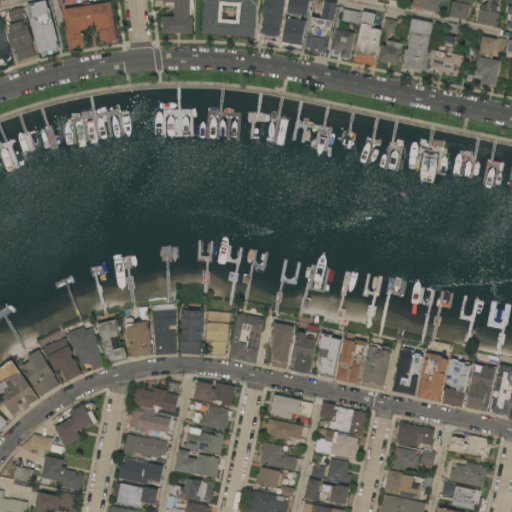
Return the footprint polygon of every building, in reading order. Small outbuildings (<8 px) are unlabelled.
[(52,0),(58,0),(60,9),(61,8),(64,27),(62,27),(62,26),(58,27),(52,0)] [(154,0),(194,0),(194,4),(192,4),(191,10),(192,10),(192,17),(193,17),(193,34),(163,34),(163,28),(162,27),(161,26),(162,24),(163,23),(163,22),(163,17),(175,17),(175,4),(166,4),(166,7),(154,7),(154,0)] [(203,34),(205,2),(204,2),(204,0),(259,0),(259,6),(256,6),(255,26),(255,38),(203,34)] [(285,0),(280,33),(278,39),(259,36),(259,33),(261,34),(263,25),(262,25),(262,24),(261,24),(262,17),(263,17),(265,7),(263,6),(263,0),(285,0)] [(288,13),(290,0),(305,0),(310,1),(308,16),(288,13)] [(440,0),(438,14),(424,11),(425,10),(412,7),(413,0),(440,0)] [(473,0),(472,8),(470,7),(468,21),(450,17),(451,13),(449,13),(451,3),(453,3),(453,0),(473,0)] [(496,27),(477,23),(472,22),(474,10),(480,11),(480,10),(481,10),(481,8),(488,2),(488,0),(499,0),(497,13),(499,14),(496,27)] [(27,5),(37,3),(47,1),(50,10),(51,10),(59,41),(57,42),(59,48),(39,53),(27,5)] [(64,10),(112,2),(118,41),(102,44),(100,31),(103,30),(102,27),(81,31),(82,34),(85,34),(87,46),(71,49),(64,10)] [(306,51),(313,18),(322,19),(325,2),(338,4),(334,22),(333,22),(327,53),(326,53),(326,55),(306,51)] [(19,61),(15,49),(13,49),(8,34),(11,33),(9,26),(11,25),(11,24),(12,24),(8,12),(21,8),(23,12),(24,12),(34,42),(32,43),(36,56),(19,61)] [(345,10),(361,13),(358,25),(342,22),(345,10)] [(375,66),(354,62),(355,56),(356,56),(362,23),(361,23),(363,12),(384,16),(382,27),(374,25),(373,29),(381,30),(375,66)] [(302,46),(301,49),(282,46),(286,23),(287,18),(299,20),(298,23),(299,23),(300,20),(307,21),(302,46)] [(386,19),(398,21),(395,35),(383,32),(386,19)] [(434,24),(424,72),(405,68),(406,61),(404,61),(406,50),(408,50),(412,34),(409,34),(412,19),(434,24)] [(356,34),(350,59),(341,57),(342,52),(332,50),(335,35),(337,35),(338,30),(356,34)] [(426,72),(431,50),(438,51),(439,46),(443,46),(446,35),(461,38),(459,49),(454,48),(454,49),(455,50),(454,53),(463,55),(462,60),(463,60),(462,67),(460,67),(458,77),(446,75),(446,73),(443,72),(443,76),(426,72)] [(495,87),(482,84),(482,80),(475,78),(481,53),(480,53),(483,37),(496,40),(500,38),(507,40),(505,47),(503,47),(502,53),(495,51),(494,56),(493,56),(492,60),(501,62),(495,87)] [(0,40),(5,39),(12,60),(0,64),(0,40)] [(379,61),(382,46),(386,47),(387,41),(403,44),(402,50),(403,50),(400,65),(379,61)] [(153,315),(151,316),(151,312),(153,312),(153,311),(155,311),(155,309),(174,308),(174,309),(176,309),(177,326),(169,326),(169,331),(176,331),(177,354),(156,355),(155,335),(154,335),(153,315)] [(202,355),(181,354),(183,319),(181,319),(182,314),(184,314),(184,309),(204,310),(202,355)] [(210,354),(212,345),(206,344),(209,311),(232,313),(229,343),(228,343),(226,356),(210,354)] [(238,314),(241,315),(241,313),(263,318),(262,320),(265,320),(256,364),(229,358),(238,314)] [(153,355),(139,357),(138,358),(136,358),(135,357),(132,358),(130,340),(128,339),(126,321),(128,319),(132,318),(134,320),(134,323),(149,322),(153,355)] [(98,325),(119,319),(123,335),(118,336),(120,343),(124,342),(128,360),(112,364),(110,358),(107,359),(98,325)] [(286,370),(272,367),(275,353),(272,353),(274,345),(271,344),(273,336),(272,336),(274,323),(295,327),(286,370)] [(311,375),(294,371),(296,361),(291,360),(295,344),(297,345),(298,339),(296,339),(298,332),(305,333),(306,330),(307,330),(308,324),(319,327),(319,332),(311,375)] [(77,353),(76,353),(71,339),(72,339),(70,334),(69,335),(69,333),(85,327),(86,330),(93,328),(107,366),(93,371),(90,362),(82,366),(77,353)] [(334,379),(320,376),(323,364),(321,364),(322,357),(319,357),(320,351),(322,352),(322,349),(320,349),(323,333),(333,335),(332,338),(342,340),(334,379)] [(337,380),(347,337),(354,339),(354,338),(368,341),(367,342),(368,342),(367,347),(366,347),(364,357),(363,357),(358,383),(357,383),(357,384),(337,380)] [(45,348),(46,347),(47,346),(50,344),(52,345),(52,344),(55,342),(56,343),(65,338),(69,346),(70,346),(74,354),(71,355),(74,360),(76,360),(83,375),(68,382),(61,368),(56,371),(45,348)] [(371,343),(381,346),(381,347),(383,347),(383,346),(390,347),(390,349),(392,349),(386,386),(384,385),(383,390),(361,386),(371,343)] [(56,376),(55,376),(61,385),(42,397),(35,385),(34,386),(22,367),(30,362),(28,358),(40,350),(56,376)] [(416,396),(393,391),(402,351),(403,351),(406,350),(411,350),(412,353),(413,353),(412,355),(415,355),(417,354),(419,354),(420,355),(422,356),(424,357),(416,396)] [(440,403),(418,398),(428,353),(442,356),(443,358),(447,359),(449,361),(440,403)] [(446,388),(451,389),(451,388),(454,389),(454,390),(457,390),(457,388),(451,386),(452,382),(450,382),(448,382),(447,380),(451,360),(452,361),(452,359),(472,364),(462,408),(460,408),(461,407),(457,406),(457,407),(454,406),(452,405),(452,406),(449,405),(449,404),(446,404),(445,404),(443,404),(446,388)] [(0,369),(13,361),(21,372),(40,400),(30,406),(30,408),(28,410),(26,412),(24,412),(23,412),(16,419),(0,396),(0,369)] [(488,412),(465,407),(468,394),(469,394),(475,365),(486,367),(486,366),(497,368),(488,412)] [(511,405),(509,417),(492,414),(492,413),(489,412),(492,399),(494,399),(501,365),(511,367),(511,405)] [(235,387),(231,406),(214,402),(214,403),(194,399),(198,381),(213,385),(212,389),(214,390),(216,383),(235,387)] [(134,405),(137,389),(141,389),(142,387),(145,388),(145,390),(153,392),(154,388),(168,391),(170,382),(181,384),(179,395),(180,396),(176,413),(172,412),(172,411),(168,410),(168,411),(163,410),(163,409),(158,408),(159,407),(154,406),(153,409),(134,405)] [(303,401),(303,402),(313,404),(310,419),(307,418),(308,415),(300,414),(300,415),(293,413),(292,420),(282,418),(283,416),(271,413),(275,395),(303,401)] [(366,413),(362,435),(329,428),(331,420),(320,417),(323,402),(336,405),(335,411),(336,412),(337,407),(366,413)] [(65,447),(63,442),(62,442),(59,437),(60,437),(55,428),(73,418),(70,412),(84,405),(85,406),(90,403),(94,404),(96,407),(94,411),(93,411),(98,422),(94,424),(94,425),(87,429),(86,427),(82,429),(82,430),(78,432),(82,439),(65,447)] [(229,410),(228,416),(229,416),(226,431),(201,426),(203,417),(204,417),(205,414),(206,414),(206,412),(207,412),(209,406),(229,410)] [(133,410),(145,413),(145,412),(158,415),(158,417),(171,420),(168,433),(155,430),(155,432),(148,431),(147,435),(145,434),(145,433),(141,432),(141,433),(139,433),(139,429),(129,427),(133,410)] [(0,413),(9,422),(6,425),(8,426),(2,433),(0,432),(0,413)] [(304,427),(301,440),(291,438),(290,441),(269,437),(270,434),(268,431),(269,428),(268,428),(269,426),(268,426),(269,421),(269,422),(270,419),(304,427)] [(417,451),(416,454),(420,455),(419,456),(423,457),(424,451),(431,453),(432,452),(425,450),(426,445),(418,443),(417,447),(397,443),(398,437),(397,437),(400,422),(435,429),(433,441),(441,443),(439,453),(436,454),(434,466),(418,463),(417,468),(407,466),(406,470),(394,468),(396,457),(393,456),(395,447),(417,451)] [(221,454),(214,453),(214,454),(210,454),(211,452),(205,451),(199,450),(199,451),(183,448),(184,444),(187,444),(191,428),(201,430),(200,436),(201,436),(202,433),(208,434),(208,435),(214,436),(215,433),(225,435),(221,454)] [(335,455),(334,457),(330,456),(330,455),(315,453),(318,440),(320,440),(320,439),(324,439),(325,435),(318,434),(319,429),(338,432),(338,434),(356,438),(356,439),(359,439),(358,444),(359,444),(356,460),(335,455)] [(488,439),(487,444),(491,445),(489,457),(465,452),(465,450),(463,449),(462,453),(450,450),(453,434),(466,437),(465,441),(467,441),(468,435),(488,439)] [(53,439),(51,452),(49,451),(48,457),(64,460),(63,467),(67,468),(67,470),(76,472),(76,474),(83,476),(80,491),(70,489),(70,490),(67,489),(67,488),(61,487),(62,482),(51,480),(50,485),(41,483),(42,478),(44,466),(35,464),(38,450),(32,448),(31,453),(20,448),(34,435),(53,439)] [(144,438),(170,443),(167,456),(160,454),(160,458),(134,453),(133,456),(124,454),(125,449),(123,449),(124,444),(126,445),(128,435),(144,438)] [(260,464),(264,442),(283,446),(281,458),(283,459),(284,455),(298,458),(296,471),(260,464)] [(219,459),(218,464),(219,464),(216,478),(194,474),(194,475),(175,471),(179,450),(190,452),(189,458),(197,460),(198,454),(219,459)] [(122,464),(124,465),(126,458),(164,467),(162,479),(163,480),(161,489),(152,487),(154,480),(151,480),(150,481),(148,481),(147,485),(119,479),(122,464)] [(331,459),(349,462),(347,474),(352,475),(350,483),(327,478),(331,459)] [(449,480),(451,468),(455,469),(456,465),(466,467),(467,462),(488,467),(484,488),(449,480)] [(326,467),(323,480),(311,477),(313,465),(326,467)] [(35,470),(32,484),(13,480),(14,479),(7,478),(8,473),(14,474),(16,466),(35,470)] [(257,484),(257,483),(256,483),(258,473),(259,474),(260,467),(280,472),(280,474),(282,474),(280,487),(278,486),(277,489),(257,484)] [(422,490),(420,490),(418,499),(386,492),(390,471),(413,476),(413,475),(425,478),(422,490)] [(175,497),(173,509),(166,507),(169,496),(171,496),(174,485),(185,487),(187,478),(196,480),(196,479),(201,480),(201,481),(205,482),(204,483),(208,483),(213,484),(212,490),(214,491),(213,497),(211,497),(210,502),(204,501),(204,500),(201,500),(200,501),(186,498),(185,499),(175,497)] [(309,479),(321,481),(319,494),(320,494),(323,484),(337,487),(337,485),(350,487),(346,505),(341,504),(340,507),(335,506),(335,505),(321,502),(322,499),(321,499),(321,501),(317,501),(305,499),(309,479)] [(478,511),(460,508),(463,496),(456,495),(455,498),(461,499),(460,505),(454,504),(455,498),(442,495),(444,483),(446,483),(447,482),(456,484),(456,485),(465,487),(465,488),(473,490),(473,488),(477,489),(477,490),(482,491),(480,500),(482,500),(482,504),(479,503),(478,511)] [(117,503),(119,497),(114,496),(115,489),(116,489),(117,483),(144,488),(144,487),(159,490),(155,505),(145,503),(144,509),(117,503)] [(284,487),(295,489),(293,497),(282,495),(284,487)] [(3,511),(0,511),(0,490),(5,491),(3,498),(9,500),(9,499),(28,503),(26,511),(3,511)] [(261,493),(262,491),(264,492),(264,493),(285,497),(284,500),(289,501),(287,511),(282,511),(274,510),(273,511),(261,511),(262,511),(260,510),(259,511),(253,511),(248,511),(250,501),(252,502),(254,491),(261,493)] [(34,511),(39,492),(59,497),(60,492),(79,496),(76,511),(69,510),(68,511),(58,510),(58,511),(54,511),(53,511),(34,511)] [(380,511),(384,495),(426,503),(423,511),(380,511)] [(173,511),(174,508),(186,511),(188,502),(209,506),(207,511),(173,511)] [(346,511),(345,511),(301,511),(304,503),(333,509),(333,508),(346,511)]
